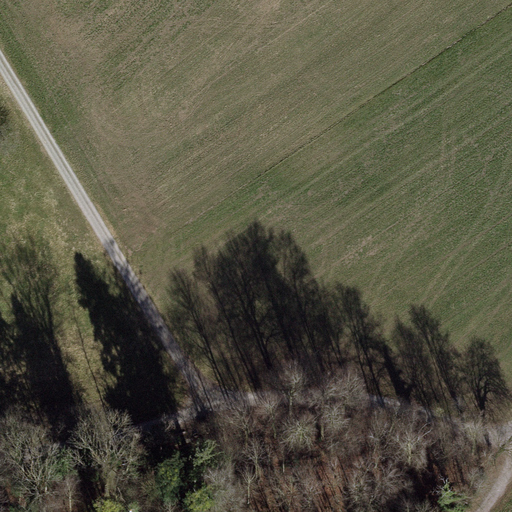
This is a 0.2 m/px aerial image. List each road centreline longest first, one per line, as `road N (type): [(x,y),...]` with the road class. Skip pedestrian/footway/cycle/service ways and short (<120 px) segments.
road 1 (track): [(0,459),(289,397),(362,401),(511,450)]
road 2 (track): [(213,410),(0,61)]
